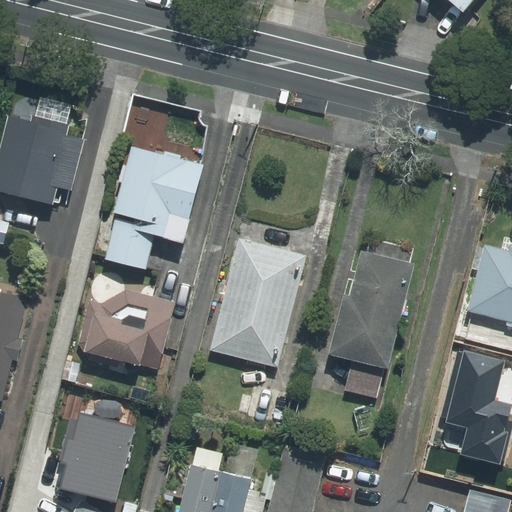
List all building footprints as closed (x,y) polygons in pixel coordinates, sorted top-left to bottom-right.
[(80,131),(75,130),(77,122),(39,113),(37,119),(14,113),(0,172),(0,187),(62,202),(66,185),(81,188),(93,138),(79,135),(80,131)] [(162,232),(193,239),(211,163),(137,145),(112,256),(154,266),(162,232)] [(310,254),(243,238),(217,347),(284,363),(310,254)] [(511,242),(511,246),(488,241),(473,310),(500,316),(497,328),(511,331),(511,242)] [(336,351),(358,356),(350,389),(381,397),(389,364),(396,365),(420,262),(367,249),(357,292),(350,291),(336,351)] [(182,301),(123,286),(124,283),(123,282),(123,281),(122,280),(121,279),(119,278),(118,277),(117,277),(116,276),(114,276),(113,275),(112,275),(110,275),(109,275),(107,275),(106,275),(105,276),(103,276),(102,277),(101,278),(100,278),(99,279),(98,280),(97,281),(96,283),(95,284),(95,285),(94,287),(94,288),(93,289),(93,291),(93,292),(93,294),(94,295),(94,296),(94,298),(79,358),(109,364),(109,365),(110,366),(110,367),(111,368),(112,369),(112,370),(113,370),(114,371),(115,372),(116,372),(117,373),(118,373),(119,374),(120,374),(121,375),(122,375),(123,375),(124,375),(125,376),(126,376),(127,376),(128,376),(129,376),(130,375),(131,375),(132,375),(133,375),(134,374),(135,374),(136,373),(137,373),(138,372),(139,372),(140,371),(141,370),(165,376),(182,301)] [(9,400),(18,359),(24,361),(30,335),(24,334),(33,298),(0,290),(0,400),(1,398),(9,400)] [(511,356),(499,399),(511,401),(511,356)] [(249,379),(242,416),(291,426),(298,389),(249,379)] [(264,448),(236,442),(230,467),(258,473),(264,448)] [(287,445),(282,474),(269,471),(265,495),(278,497),(275,511),(316,511),(328,452),(287,445)] [(186,511),(252,511),(261,474),(198,461),(186,511)] [(510,511),(511,507),(511,496),(472,488),(467,511),(510,511)] [(117,511),(87,495),(77,511),(117,511)]
